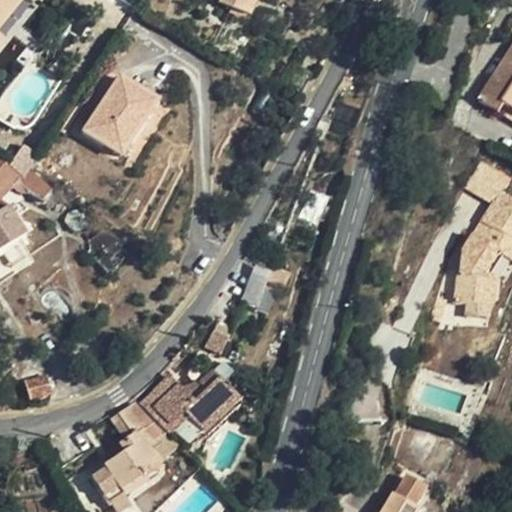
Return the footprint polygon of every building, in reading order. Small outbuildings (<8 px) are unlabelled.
[(0,34),(0,27),(22,0),(0,0),(0,42),(4,38),(0,34)] [(221,0),(219,5),(249,17),(256,0),(221,0)] [(511,50),(479,100),(500,114),(505,106),(511,110),(511,50)] [(290,64),(278,85),(300,98),(312,76),(290,64)] [(82,133),(103,146),(112,133),(130,144),(157,102),(119,77),(82,133)] [(511,121),(511,110),(505,106),(500,114),(511,121)] [(120,158),(130,144),(112,133),(103,146),(120,158)] [(23,146),(9,168),(19,175),(17,177),(21,182),(29,170),(38,156),(23,146)] [(41,181),(29,170),(21,182),(17,177),(19,175),(9,168),(0,162),(0,253),(2,252),(14,269),(26,258),(16,244),(27,237),(31,233),(34,228),(32,225),(27,221),(25,222),(20,223),(11,207),(3,200),(6,193),(12,186),(15,189),(19,190),(21,193),(25,195),(29,194),(38,205),(47,206),(53,198),(52,194),(51,191),(41,181)] [(493,205),(500,194),(507,182),(478,164),(464,186),(493,205)] [(478,238),(474,235),(464,251),(461,276),(461,277),(458,277),(455,305),(472,307),(491,308),(492,308),(496,279),(489,279),(489,270),(498,255),(511,263),(511,201),(500,194),(493,205),(482,223),(486,226),(478,238)] [(71,232),(82,234),(90,219),(92,216),(83,215),(76,215),(70,217),(67,222),(67,226),(71,232)] [(486,226),(482,223),(474,235),(478,238),(486,226)] [(88,242),(89,248),(89,259),(101,266),(111,275),(117,269),(122,263),(128,256),(118,247),(111,241),(102,236),(100,232),(88,242)] [(257,266),(241,307),(265,316),(274,293),(269,291),(275,273),(257,266)] [(431,319),(441,322),(447,301),(438,298),(431,319)] [(490,317),(491,308),(472,307),(471,316),(490,317)] [(217,340),(210,356),(227,364),(234,348),(217,340)] [(212,373),(186,397),(193,404),(218,380),(212,373)] [(47,376),(24,383),(30,401),(52,394),(47,376)] [(193,404),(186,397),(168,376),(145,398),(189,446),(238,400),(218,380),(193,404)] [(159,460),(147,448),(163,438),(153,424),(135,403),(111,420),(126,441),(107,453),(113,462),(90,478),(110,507),(148,482),(144,476),(148,476),(150,476),(152,476),(154,475),(157,472),(160,468),(161,464),(159,460)] [(419,511),(416,509),(428,490),(407,478),(396,497),(394,496),(383,511),(419,511)]
